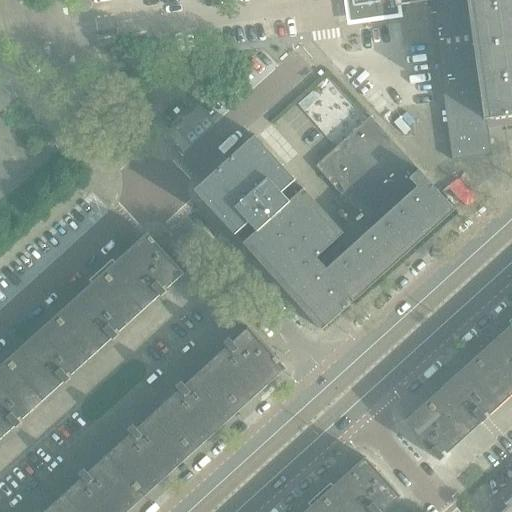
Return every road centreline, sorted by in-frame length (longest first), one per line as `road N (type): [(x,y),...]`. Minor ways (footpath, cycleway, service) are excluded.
road 1 (tertiary): [(511,207),(320,381)]
road 2 (residential): [(320,381),(150,194)]
road 3 (tertiary): [(357,417),(511,277)]
road 4 (residential): [(0,328),(150,194)]
road 5 (tertiary): [(320,381),(176,511)]
road 6 (residential): [(150,194),(134,153),(46,42)]
road 7 (tertiary): [(254,511),(357,417)]
road 8 (residential): [(445,511),(357,417)]
